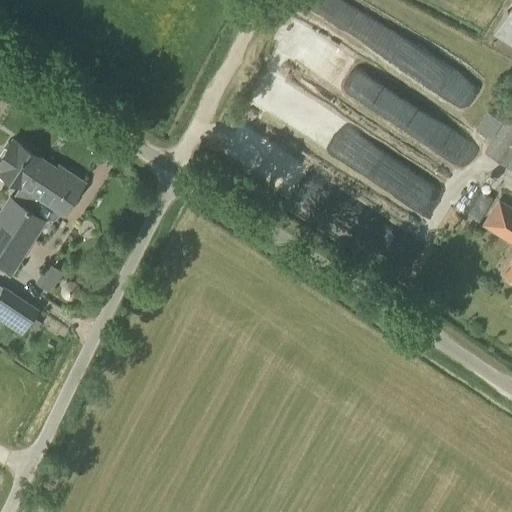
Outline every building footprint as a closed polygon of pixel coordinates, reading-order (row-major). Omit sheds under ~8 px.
[(511,44),(511,1),(493,33),(511,44)] [(289,46),(326,69),(334,56),(297,33),(289,46)] [(511,107),(484,152),(511,169),(511,107)] [(490,139),(501,122),(487,112),(476,129),(490,139)] [(421,206),(436,181),(335,122),(320,147),(421,206)] [(16,142),(12,139),(0,158),(0,172),(21,186),(12,199),(9,197),(0,211),(0,249),(35,196),(28,191),(47,162),(28,149),(16,142)] [(35,196),(0,249),(0,265),(10,272),(22,254),(44,221),(35,214),(43,201),(62,214),(64,212),(69,212),(74,205),(71,200),(81,185),(47,162),(28,191),(35,196)] [(350,233),(369,215),(350,195),(331,214),(350,233)] [(511,209),(498,201),(483,224),(511,242),(511,254),(502,271),(511,277),(511,209)] [(40,276),(37,281),(50,290),(54,284),(62,271),(48,262),(40,276)] [(0,285),(0,319),(21,333),(36,310),(0,285)]
